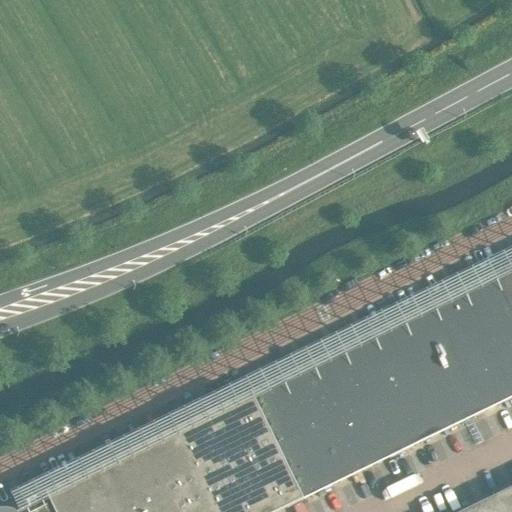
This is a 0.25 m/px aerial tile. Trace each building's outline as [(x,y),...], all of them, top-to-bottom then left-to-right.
[(511,264),(491,274),(511,317),(511,264)] [(511,317),(491,274),(461,289),(511,394),(511,317)] [(511,394),(461,289),(430,304),(483,412),(511,397),(511,394)] [(430,304),(400,319),(452,427),(483,412),(430,304)] [(400,319),(369,334),(422,442),(452,427),(400,319)] [(369,334),(339,349),(391,457),(422,442),(369,334)] [(339,349),(308,364),(361,471),(391,457),(339,349)] [(308,364),(278,378),(330,486),(361,471),(308,364)] [(248,393),(300,501),(330,486),(278,378),(248,393)] [(212,511),(277,511),(300,501),(248,393),(172,430),(212,511)] [(118,511),(212,511),(172,430),(97,466),(118,511)] [(27,507),(15,511),(8,511),(5,511),(3,511),(0,511),(118,511),(97,466),(24,502),(27,507)] [(511,511),(511,486),(492,497),(498,511),(511,511)] [(460,511),(498,511),(492,497),(460,511)]
